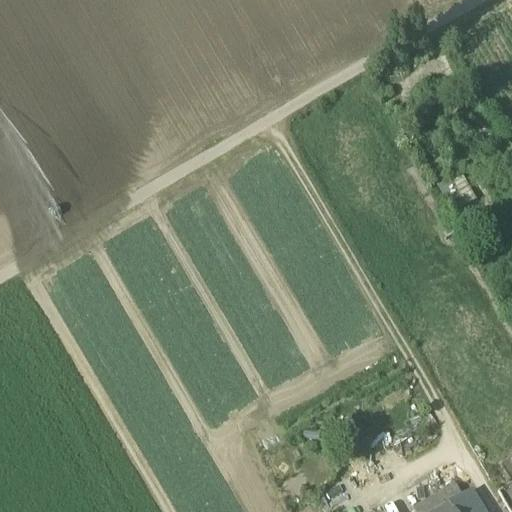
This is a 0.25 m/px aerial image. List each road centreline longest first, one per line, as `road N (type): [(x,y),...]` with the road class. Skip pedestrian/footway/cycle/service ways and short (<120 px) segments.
road 1 (track): [(0,279),(479,0)]
road 2 (unknown): [(275,119),(452,434)]
